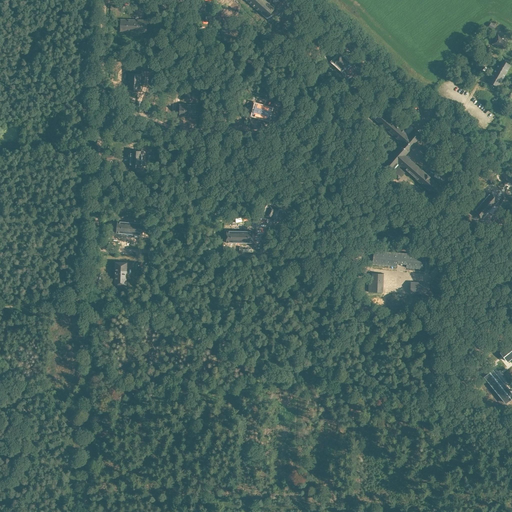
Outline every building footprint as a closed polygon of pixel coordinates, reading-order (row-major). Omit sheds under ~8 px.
[(246,0),(267,18),(275,9),(264,0),(246,0)] [(121,19),(120,24),(120,31),(147,32),(147,20),(121,19)] [(491,22),(487,28),(493,31),(496,25),(491,22)] [(492,44),(503,51),(509,40),(497,34),(492,44)] [(333,62),(339,67),(342,71),(350,63),(340,54),(333,62)] [(501,59),(494,70),(505,76),(511,65),(505,62),(501,59)] [(494,70),(488,82),(498,88),(505,76),(494,70)] [(129,73),(128,90),(140,91),(141,74),(129,73)] [(256,103),(253,115),(269,120),(272,107),(256,103)] [(179,105),(179,117),(196,117),(196,105),(179,105)] [(379,109),(376,113),(372,118),(401,143),(380,167),(387,174),(389,172),(398,180),(406,171),(436,198),(444,189),(405,155),(422,136),(414,128),(413,129),(410,125),(405,131),(379,109)] [(131,150),(130,167),(142,168),(142,150),(131,150)] [(487,196),(474,211),(483,219),(496,204),(499,200),(490,192),(487,196)] [(268,204),(263,217),(273,221),(278,209),(268,204)] [(117,222),(116,233),(143,236),(144,224),(117,222)] [(253,231),(226,232),(226,243),(253,243),(253,231)] [(406,267),(424,269),(426,255),(374,250),(372,264),(397,267),(397,263),(406,264),(406,267)] [(114,285),(126,286),(127,262),(115,262),(114,285)] [(369,284),(369,291),(382,292),(384,274),(373,273),(372,284),(369,284)] [(421,296),(429,296),(429,282),(410,281),(410,293),(421,293),(421,296)] [(511,344),(501,353),(508,361),(511,357),(511,344)] [(511,394),(493,371),(485,377),(506,403),(511,397),(511,394)]
